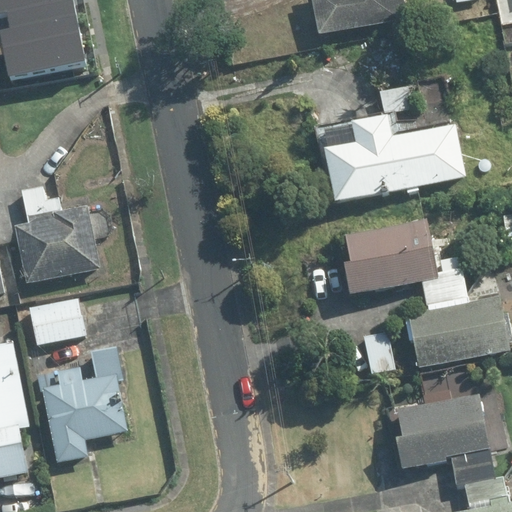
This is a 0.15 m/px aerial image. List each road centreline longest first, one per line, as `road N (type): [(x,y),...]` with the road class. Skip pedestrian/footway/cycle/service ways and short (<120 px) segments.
road 1 (residential): [(235,511),(245,465),(154,0)]
road 2 (unknown): [(0,196),(163,47)]
